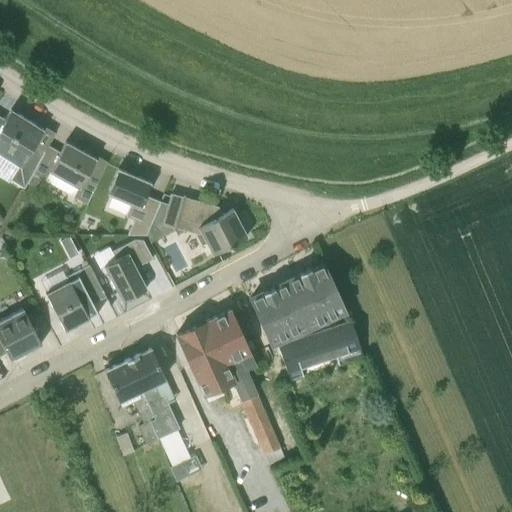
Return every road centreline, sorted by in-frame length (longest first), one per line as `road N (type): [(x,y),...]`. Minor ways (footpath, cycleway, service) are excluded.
road 1 (residential): [(0,395),(380,201)]
road 2 (residential): [(380,201),(349,205),(245,184),(157,154),(0,61)]
road 3 (unclassified): [(380,201),(511,146)]
